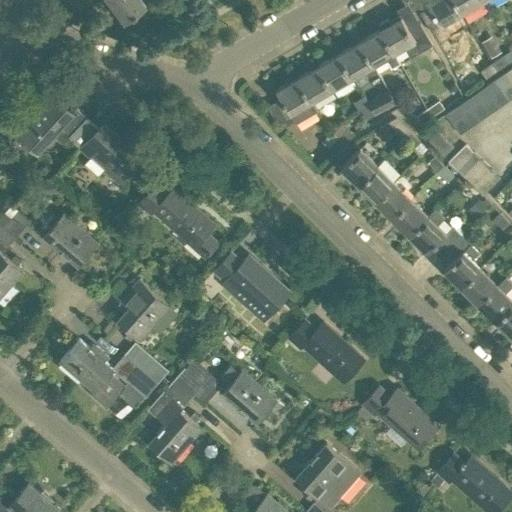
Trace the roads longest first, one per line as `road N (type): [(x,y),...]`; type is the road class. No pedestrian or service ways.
road 1 (residential): [(511,399),(191,86)]
road 2 (residential): [(151,511),(0,379)]
road 3 (residential): [(191,86),(336,0)]
road 4 (residential): [(191,86),(48,38)]
